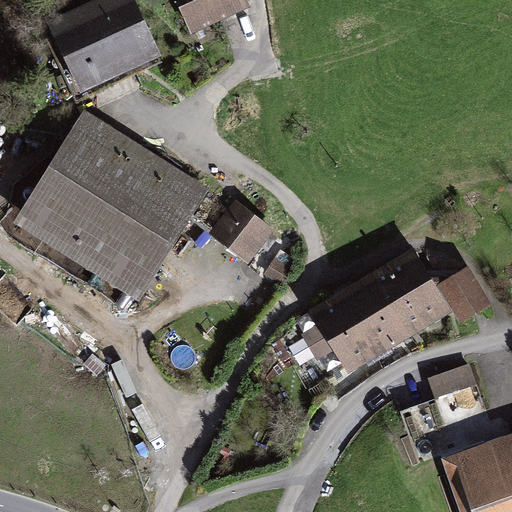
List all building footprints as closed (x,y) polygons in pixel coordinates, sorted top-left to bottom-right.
[(30,0),(0,0),(0,124),(5,125),(30,0)] [(135,0),(103,0),(50,26),(83,97),(163,59),(135,0)] [(175,0),(193,36),(253,8),(248,0),(175,0)] [(211,190),(85,112),(15,223),(142,306),(211,190)] [(276,231),(237,201),(210,235),(250,266),(276,231)] [(416,251),(312,314),(319,325),(303,336),(318,361),(335,350),(350,375),(455,312),(433,278),(416,251)] [(293,272),(274,261),(264,276),(284,289),(293,272)] [(455,279),(433,278),(455,312),(461,323),(494,306),(470,267),(455,279)] [(0,305),(18,322),(36,303),(6,274),(0,280),(0,305)] [(430,375),(438,395),(479,380),(471,359),(430,375)] [(140,470),(162,465),(154,427),(132,432),(140,470)] [(511,511),(511,435),(443,460),(461,511),(511,511)]
